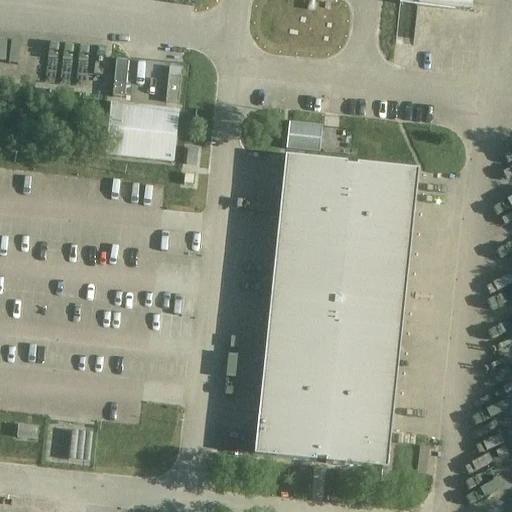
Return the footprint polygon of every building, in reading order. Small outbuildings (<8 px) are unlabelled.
[(116,61),(112,98),(125,99),(128,62),(116,61)] [(168,76),(165,103),(167,104),(178,105),(181,77),(168,76)] [(177,112),(112,106),(106,157),(172,164),(177,112)] [(320,154),(323,127),(289,124),(286,150),(320,154)] [(188,149),(186,165),(196,167),(198,150),(188,149)] [(285,158),(285,160),(254,457),(316,463),(316,460),(326,461),(325,464),(387,471),(419,172),(357,165),(357,168),(347,167),(347,164),(285,158)] [(185,177),(184,186),(194,188),(195,178),(185,177)] [(16,437),(35,440),(37,428),(17,426),(16,437)]
